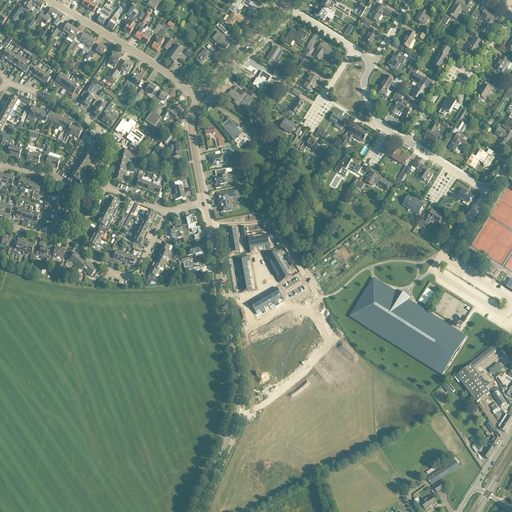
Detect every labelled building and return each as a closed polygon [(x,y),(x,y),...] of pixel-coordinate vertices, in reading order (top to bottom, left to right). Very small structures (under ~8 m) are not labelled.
[(27,0),(23,6),(30,11),(32,7),(33,7),(37,0),(27,0)] [(36,9),(31,15),(35,18),(39,11),(40,11),(44,4),(37,0),(33,7),(36,9)] [(85,0),(82,5),(88,9),(93,0),(85,0)] [(93,0),(88,9),(94,12),(98,5),(96,4),(97,0),(93,0)] [(155,10),(161,0),(150,0),(147,5),(155,10)] [(239,0),(235,0),(232,6),(237,9),(242,1),(239,0)] [(251,11),(249,14),(255,17),(254,17),(261,6),(251,0),(245,0),(242,5),(251,11)] [(323,10),(325,11),(325,10),(333,16),(333,15),(335,13),(331,11),(335,5),(326,0),(324,0),(324,2),(322,1),(320,4),(325,8),(323,10)] [(463,1),(461,0),(458,0),(455,6),(450,14),(452,15),(451,16),(452,17),(456,19),(462,10),(468,14),(472,7),(474,4),(467,0),(465,3),(464,2),(463,3),(462,2),(463,1)] [(337,3),(335,6),(349,15),(351,11),(337,3)] [(361,3),(357,9),(363,13),(367,7),(361,3)] [(389,16),(392,13),(379,4),(370,18),(376,22),(381,15),(381,16),(382,15),(380,14),(381,11),(389,16)] [(131,5),(125,14),(129,17),(135,8),(131,5)] [(101,16),(97,22),(103,26),(106,20),(112,11),(104,6),(99,15),(101,16)] [(247,22),(238,16),(241,12),(237,9),(232,6),(230,10),(233,12),(226,23),(230,27),(230,26),(229,26),(235,20),(244,26),(247,22)] [(19,7),(11,18),(15,21),(23,10),(19,7)] [(58,12),(52,8),(48,14),(47,14),(45,17),(41,15),(35,23),(37,24),(39,21),(42,23),(41,25),(44,27),(45,25),(46,25),(49,20),(52,22),(58,12)] [(334,16),(333,15),(333,16),(325,10),(325,11),(324,12),(318,9),(314,15),(324,21),(326,17),(329,18),(331,20),(334,16)] [(134,10),(125,24),(127,25),(124,31),(127,33),(126,34),(129,35),(130,34),(130,35),(135,26),(133,24),(136,19),(134,17),(138,12),(134,10)] [(483,14),(476,10),(473,15),(477,18),(478,15),(481,17),(487,20),(480,31),(486,35),(493,24),(498,17),(485,10),(483,14)] [(64,16),(58,12),(52,22),(51,23),(57,27),(64,16)] [(431,16),(425,12),(423,15),(420,13),(416,20),(424,26),(431,16)] [(116,13),(106,28),(113,32),(118,24),(116,23),(118,20),(117,19),(120,16),(116,13)] [(146,14),(140,23),(144,25),(149,16),(146,14)] [(444,18),(441,22),(446,25),(450,19),(443,15),(442,16),(444,18)] [(30,30),(35,23),(31,20),(26,27),(30,30)] [(365,20),(362,26),(368,30),(371,24),(365,20)] [(153,34),(156,35),(162,26),(159,24),(153,34)] [(64,31),(63,33),(64,34),(64,35),(65,36),(67,38),(68,37),(69,35),(73,29),(67,25),(64,31)] [(141,28),(135,38),(141,41),(144,36),(147,31),(150,26),(148,25),(146,27),(147,28),(145,31),(141,28)] [(49,36),(50,37),(47,41),(51,44),(54,39),(56,37),(58,33),(59,32),(54,29),(49,36)] [(69,35),(68,37),(73,41),(79,32),(73,29),(69,35)] [(305,39),(307,36),(299,31),(297,34),(291,30),(284,41),(291,45),(292,43),(300,48),(304,43),(301,41),(303,38),(305,39)] [(147,31),(144,36),(141,41),(146,45),(153,35),(147,31)] [(375,39),(378,35),(371,31),(365,41),(371,44),(374,39),(375,39)] [(408,35),(402,45),(408,49),(416,36),(409,31),(407,34),(408,35)] [(225,49),(230,44),(218,32),(212,39),(217,43),(218,42),(225,49)] [(420,32),(417,37),(423,41),(426,36),(420,32)] [(78,44),(84,47),(89,39),(84,35),(78,44)] [(154,45),(151,48),(157,52),(164,41),(158,37),(156,41),(154,41),(152,44),(154,45)] [(480,43),(481,42),(475,38),(472,44),(469,44),(467,47),(468,49),(468,50),(475,54),(479,48),(481,44),(480,43)] [(0,45),(0,50),(2,48),(5,50),(11,41),(8,39),(4,45),(2,43),(0,45)] [(89,39),(84,47),(84,48),(90,51),(95,42),(89,39)] [(163,48),(166,50),(173,41),(169,39),(163,48)] [(312,39),(307,46),(311,48),(316,42),(312,39)] [(69,50),(67,53),(69,54),(73,47),(75,43),(73,42),(72,43),(68,49),(69,50)] [(323,54),(330,58),(334,52),(327,47),(327,48),(325,47),(326,46),(321,43),(317,50),(318,50),(314,57),(319,60),(320,59),(323,54)] [(102,55),(106,49),(102,47),(100,45),(96,52),(102,55)] [(176,45),(167,58),(174,63),(183,51),(176,46),(177,45),(176,45)] [(440,69),(441,69),(447,59),(445,57),(450,49),(444,46),(439,54),(440,54),(433,65),(434,65),(432,69),(438,73),(440,69)] [(192,59),(198,51),(192,47),(189,50),(188,50),(185,54),(192,59)] [(280,50),(274,47),(269,55),(270,55),(269,57),(268,56),(264,62),(271,67),(273,65),(276,67),(280,62),(275,59),(280,50)] [(8,49),(7,50),(1,59),(3,61),(4,59),(7,61),(12,54),(9,52),(10,51),(8,49)] [(206,57),(210,54),(205,49),(196,58),(197,58),(196,60),(201,65),(208,59),(206,57)] [(302,62),(304,59),(294,53),(292,56),(302,62)] [(406,59),(396,53),(392,60),(392,59),(390,62),(389,62),(387,64),(388,65),(390,66),(389,67),(390,67),(392,68),(392,69),(392,70),(395,72),(396,72),(399,67),(397,66),(399,62),(402,64),(406,59)] [(16,57),(12,54),(7,61),(11,64),(16,57)] [(18,54),(16,57),(11,64),(16,67),(23,58),(18,54)] [(115,67),(121,58),(114,54),(108,64),(111,66),(112,65),(115,67)] [(304,59),(302,62),(303,62),(312,68),(314,66),(309,63),(312,58),(307,54),(304,59)] [(410,56),(408,60),(413,63),(410,67),(412,69),(417,60),(410,56)] [(509,61),(502,57),(495,67),(502,72),(505,67),(508,69),(511,64),(510,63),(511,63),(509,62),(509,61)] [(23,58),(16,67),(21,70),(25,63),(27,61),(23,58)] [(127,75),(133,65),(127,61),(121,71),(127,75)] [(310,72),(312,68),(303,62),(300,66),(310,72)] [(25,63),(21,70),(25,74),(30,67),(30,66),(25,63)] [(30,67),(25,74),(28,75),(29,73),(31,75),(36,68),(31,65),(30,66),(30,67)] [(36,68),(31,75),(36,78),(41,71),(36,68)] [(107,85),(117,71),(113,68),(107,77),(106,76),(102,82),(107,85)] [(46,75),(41,71),(36,78),(41,82),(46,75)] [(120,73),(117,71),(107,85),(111,88),(117,80),(116,79),(120,73)] [(256,79),(253,85),(260,90),(264,84),(267,85),(272,77),(262,71),(258,77),(259,78),(258,80),(256,79)] [(55,83),(59,86),(59,87),(66,77),(64,75),(64,74),(62,73),(61,74),(58,72),(50,83),(53,86),(55,83)] [(314,85),(318,79),(310,74),(306,81),(308,82),(304,87),(311,92),(315,86),(314,85)] [(412,96),(416,98),(418,95),(419,95),(422,97),(426,90),(426,89),(427,87),(429,88),(432,83),(426,79),(425,81),(415,74),(411,79),(420,84),(412,96)] [(51,78),(46,75),(41,82),(46,85),(51,78)] [(59,87),(63,90),(69,82),(67,80),(68,78),(66,77),(59,87)] [(136,77),(130,86),(133,88),(135,85),(141,89),(144,84),(141,83),(142,81),(136,77)] [(382,84),(378,91),(386,96),(388,91),(391,86),(394,82),(391,80),(392,80),(387,77),(385,80),(383,84),(382,84)] [(394,82),(391,86),(398,90),(400,86),(401,87),(404,81),(398,77),(395,82),(394,82)] [(69,82),(63,90),(68,93),(75,83),(70,80),(69,82)] [(477,100),(483,104),(493,87),(486,82),(477,96),(479,97),(477,100)] [(72,96),(74,94),(77,96),(82,89),(78,87),(78,88),(76,86),(77,85),(75,83),(68,93),(72,96)] [(94,86),(90,83),(85,91),(88,93),(81,102),(87,107),(93,99),(90,96),(91,94),(89,93),(94,86)] [(124,93),(129,85),(126,83),(121,91),(124,93)] [(287,84),(285,87),(284,88),(299,98),(302,94),(287,84)] [(156,89),(149,85),(144,94),(147,96),(149,93),(154,97),(157,92),(155,91),(156,89)] [(243,93),(238,89),(235,93),(231,90),(228,95),(245,109),(252,101),(247,96),(244,100),(240,97),(243,93)] [(165,103),(169,97),(162,93),(159,98),(156,97),(153,101),(159,105),(162,101),(165,103)] [(396,104),(391,112),(394,115),(398,110),(403,113),(402,114),(407,116),(411,109),(408,107),(409,107),(407,106),(408,105),(401,100),(403,97),(398,93),(394,101),(398,103),(397,104),(396,104)] [(137,95),(130,105),(134,108),(141,98),(137,96),(137,95)] [(11,96),(8,101),(15,105),(18,100),(11,96)] [(103,98),(99,96),(95,101),(98,103),(91,112),(99,117),(98,116),(105,107),(101,104),(102,102),(101,101),(103,98)] [(228,98),(225,102),(236,112),(240,107),(228,98)] [(443,116),(446,111),(450,114),(453,108),(458,111),(461,106),(456,103),(448,98),(442,109),(439,113),(440,113),(443,115),(443,116)] [(297,114),(303,104),(302,104),(304,102),(299,99),(298,101),(297,100),(291,111),(290,110),(289,110),(288,112),(288,113),(292,115),(293,115),(295,113),(297,114)] [(8,101),(5,106),(12,110),(15,105),(8,101)] [(173,113),(168,109),(165,113),(163,116),(161,118),(164,120),(165,118),(166,118),(169,115),(176,121),(179,117),(178,117),(179,116),(184,111),(180,105),(174,111),(173,113)] [(10,116),(12,110),(5,106),(3,112),(10,116)] [(38,110),(32,107),(27,119),(29,120),(31,116),(34,117),(38,110)] [(38,110),(34,117),(32,121),(35,122),(37,118),(40,120),(43,112),(38,110)] [(111,127),(118,117),(109,111),(102,121),(105,123),(108,125),(111,127)] [(152,111),(145,121),(154,127),(161,118),(152,111)] [(3,112),(0,116),(0,117),(7,121),(10,116),(3,112)] [(43,112),(40,120),(38,124),(40,125),(42,121),(45,122),(50,113),(48,112),(47,114),(43,112)] [(50,113),(45,122),(44,124),(47,126),(49,121),(52,123),(56,115),(50,113)] [(334,113),(330,121),(336,125),(335,127),(341,130),(346,122),(347,120),(343,118),(334,113)] [(56,115),(52,123),(50,127),(52,128),(54,124),(57,125),(61,118),(56,115)] [(66,121),(61,118),(57,125),(55,130),(58,131),(60,126),(63,128),(66,121)] [(229,119),(222,126),(235,141),(238,138),(241,141),(249,135),(243,128),(239,131),(229,119)] [(65,129),(68,131),(71,125),(71,126),(73,121),(71,120),(70,122),(66,121),(63,128),(61,132),(63,133),(65,129)] [(295,126),(285,120),(280,127),(291,134),(292,131),(295,132),(294,134),(297,135),(300,129),(297,128),(296,130),(293,128),(295,126)] [(440,142),(442,138),(434,133),(440,124),(434,121),(431,125),(432,126),(430,130),(429,130),(426,136),(432,140),(431,141),(435,143),(437,140),(440,142)] [(460,121),(456,129),(460,131),(465,124),(460,121)] [(70,134),(73,135),(76,128),(71,126),(71,125),(68,131),(65,137),(68,138),(70,134)] [(120,125),(114,133),(117,135),(118,134),(122,138),(126,133),(128,134),(133,129),(128,125),(125,129),(120,125)] [(253,125),(249,131),(257,136),(261,130),(253,125)] [(135,126),(127,137),(133,141),(130,145),(131,145),(131,144),(135,147),(142,137),(138,134),(140,132),(136,129),(135,131),(133,129),(135,126)] [(360,139),(359,140),(363,142),(368,134),(359,129),(360,128),(357,126),(352,134),(354,135),(360,139)] [(79,138),(81,133),(83,129),(81,127),(80,130),(76,128),(73,135),(71,140),(73,141),(75,137),(79,138)] [(504,146),(506,147),(508,145),(507,144),(511,136),(511,135),(509,133),(506,132),(499,128),(495,134),(497,136),(501,138),(499,142),(500,143),(498,146),(502,149),(504,146)] [(221,148),(221,151),(229,150),(229,146),(225,147),(223,139),(215,129),(205,131),(205,136),(206,136),(206,138),(210,138),(209,135),(213,134),(218,140),(219,148),(221,148)] [(174,135),(171,132),(163,143),(166,145),(174,135)] [(461,143),(464,145),(468,139),(458,133),(455,139),(456,140),(452,145),(452,144),(449,148),(455,152),(458,153),(459,153),(460,153),(460,152),(461,152),(461,151),(461,150),(460,150),(460,149),(458,148),(461,143)] [(351,139),(349,138),(345,136),(340,144),(344,147),(346,143),(348,144),(351,139)] [(315,149),(318,145),(315,143),(315,142),(316,139),(312,137),(311,139),(310,139),(309,140),(307,138),(300,150),(304,152),(306,148),(310,150),(311,147),(312,148),(313,147),(315,149)] [(97,151),(101,146),(90,138),(89,141),(90,141),(88,145),(97,151)] [(290,148),(293,149),(299,140),(297,138),(290,148)] [(296,151),(298,149),(302,142),(299,140),(293,149),(296,151)] [(7,155),(13,157),(16,147),(10,146),(11,143),(7,142),(6,149),(9,150),(7,155)] [(94,156),(97,151),(88,145),(87,144),(85,146),(89,148),(87,151),(94,156)] [(179,152),(178,145),(170,146),(171,158),(173,158),(173,159),(174,160),(177,159),(177,157),(181,157),(180,152),(179,152)] [(22,149),(16,147),(13,157),(19,158),(21,153),(24,154),(25,147),(22,147),(22,149)] [(26,160),(32,162),(35,153),(29,151),(30,149),(27,148),(25,154),(28,155),(26,160)] [(84,156),(91,161),(94,156),(87,151),(83,149),(82,151),(86,153),(84,156)] [(122,150),(120,156),(129,159),(131,153),(122,150)] [(229,150),(221,151),(222,155),(213,156),(213,157),(209,158),(211,167),(225,164),(223,154),(230,153),(229,150)] [(392,158),(405,166),(410,158),(397,150),(392,158)] [(493,153),(493,152),(489,150),(487,154),(480,150),(476,157),(472,155),(467,164),(474,169),(479,161),(484,164),(485,163),(484,164),(484,165),(484,166),(484,167),(485,167),(486,168),(487,168),(488,168),(488,167),(489,166),(494,158),(490,155),(492,152),(493,153)] [(41,154),(35,153),(32,162),(38,164),(40,158),(43,159),(45,153),(41,152),(41,154)] [(45,166),(51,168),(54,158),(48,157),(49,154),(46,153),(44,160),(47,160),(45,166)] [(81,162),(88,166),(90,167),(91,165),(89,164),(91,161),(84,156),(80,154),(79,156),(83,158),(81,162)] [(129,159),(120,156),(119,162),(128,165),(129,159)] [(60,160),(54,158),(51,168),(57,169),(59,164),(62,165),(64,158),(61,157),(60,160)] [(359,174),(362,168),(357,165),(357,167),(351,163),(352,161),(346,157),(343,162),(341,161),(335,171),(340,174),(343,169),(346,171),(349,166),(355,170),(354,171),(359,174)] [(78,166),(84,171),(88,166),(81,162),(77,159),(75,161),(79,164),(78,166)] [(146,162),(143,159),(138,166),(141,168),(146,162)] [(119,162),(117,168),(126,171),(128,165),(119,162)] [(81,176),(84,171),(78,166),(74,164),(72,166),(76,169),(74,172),(81,176)] [(402,182),(410,169),(406,166),(398,179),(401,181),(402,182)] [(429,169),(424,166),(418,174),(421,176),(420,178),(428,183),(433,175),(428,172),(429,169)] [(126,171),(117,168),(116,174),(125,177),(126,171)] [(74,172),(70,169),(69,171),(73,174),(71,177),(80,183),(81,180),(79,179),(81,176),(74,172)] [(216,177),(213,178),(215,185),(216,189),(221,188),(220,184),(227,183),(225,173),(226,173),(226,170),(215,172),(216,177)] [(386,190),(390,184),(382,179),(381,180),(377,177),(377,176),(371,173),(366,182),(372,185),(373,186),(375,186),(376,184),(386,190)] [(125,177),(116,174),(114,180),(118,181),(119,181),(118,182),(121,183),(121,182),(123,182),(125,177)] [(138,182),(136,187),(142,189),(146,178),(146,177),(144,182),(141,181),(143,176),(138,174),(135,181),(138,182)] [(12,187),(14,188),(17,180),(14,179),(14,178),(14,177),(12,176),(9,175),(7,185),(12,186),(12,187)] [(357,186),(360,182),(361,180),(356,177),(352,183),(357,186)] [(20,190),(23,191),(25,182),(26,180),(20,178),(20,181),(17,180),(14,188),(18,189),(18,188),(21,189),(20,190)] [(142,189),(147,192),(152,180),(150,184),(147,183),(148,178),(146,178),(142,189)] [(154,181),(152,180),(147,192),(153,194),(157,182),(156,186),(152,185),(154,181)] [(173,195),(174,200),(185,198),(183,189),(187,187),(186,181),(180,182),(180,181),(169,184),(171,189),(174,188),(175,194),(173,195)] [(157,182),(153,194),(156,195),(155,198),(158,199),(158,198),(162,199),(162,193),(160,192),(162,189),(158,187),(160,183),(157,182)] [(39,194),(39,195),(38,197),(43,198),(44,190),(40,189),(41,186),(38,185),(39,183),(36,183),(33,192),(39,194)] [(454,192),(451,197),(458,202),(460,198),(469,204),(474,196),(462,189),(459,195),(454,192)] [(231,211),(231,210),(229,198),(237,196),(236,190),(217,194),(218,200),(217,200),(218,206),(220,206),(221,213),(223,212),(223,213),(224,212),(231,211)] [(111,199),(110,201),(108,200),(106,203),(108,204),(117,209),(118,206),(116,205),(119,200),(113,196),(111,199)] [(418,203),(408,197),(405,203),(408,205),(407,206),(419,213),(424,205),(418,201),(418,203)] [(10,205),(7,204),(4,216),(8,217),(8,215),(10,215),(13,215),(15,208),(13,207),(12,208),(9,207),(10,205)] [(117,209),(108,204),(105,209),(105,208),(115,214),(117,212),(115,211),(117,209)] [(18,208),(15,208),(13,215),(16,216),(16,217),(21,219),(24,209),(21,208),(21,210),(18,209),(18,208)] [(103,209),(101,212),(112,218),(113,216),(114,217),(115,214),(105,208),(104,210),(103,209)] [(158,215),(156,214),(153,212),(152,215),(146,211),(143,216),(152,221),(154,222),(158,215)] [(439,214),(432,211),(428,218),(434,222),(435,221),(439,223),(443,226),(446,221),(442,219),(443,216),(439,214)] [(37,225),(38,223),(41,224),(42,214),(34,212),(31,224),(37,225)] [(100,215),(98,217),(110,224),(113,219),(112,218),(101,212),(101,213),(103,214),(101,216),(100,215)] [(141,218),(140,220),(150,226),(152,221),(143,216),(142,218),(141,218)] [(100,224),(99,227),(107,231),(108,233),(110,230),(107,229),(110,224),(98,217),(97,219),(99,220),(98,223),(100,224)] [(196,218),(191,219),(191,217),(186,219),(187,222),(189,230),(191,229),(192,231),(192,232),(192,233),(193,233),(194,233),(196,233),(196,232),(197,231),(197,230),(196,229),(197,229),(198,233),(198,234),(197,235),(194,236),(195,240),(203,238),(200,227),(196,228),(195,224),(197,224),(196,218)] [(148,228),(150,226),(140,220),(137,225),(149,231),(150,229),(148,228)] [(427,224),(421,220),(418,225),(424,228),(427,224)] [(172,237),(173,238),(174,240),(182,238),(183,238),(184,243),(189,242),(185,225),(181,226),(181,223),(177,224),(174,227),(173,228),(170,229),(172,237)] [(137,225),(134,230),(145,235),(146,233),(148,234),(149,231),(137,225)] [(96,229),(94,234),(103,239),(107,231),(99,227),(97,230),(96,229)] [(132,235),(134,236),(143,240),(145,235),(134,230),(132,235)] [(89,238),(100,244),(102,239),(103,239),(94,234),(93,236),(91,235),(89,238)] [(267,234),(261,235),(262,238),(264,247),(266,246),(267,250),(269,250),(268,244),(271,244),(270,244),(269,239),(270,239),(270,238),(267,239),(267,234)] [(8,247),(11,238),(4,236),(2,244),(5,245),(5,246),(8,247)] [(143,240),(134,236),(133,238),(134,239),(133,242),(134,242),(133,245),(134,245),(136,246),(138,247),(139,245),(140,245),(141,244),(143,244),(144,241),(143,240)] [(89,244),(93,246),(91,249),(97,252),(97,251),(100,247),(102,248),(103,246),(100,244),(89,238),(88,241),(90,242),(89,244)] [(16,251),(16,250),(19,251),(18,253),(20,253),(24,242),(19,240),(18,243),(15,242),(13,250),(16,251)] [(26,255),(29,243),(24,242),(20,253),(23,254),(23,255),(25,256),(26,255)] [(163,245),(160,250),(171,255),(170,254),(171,252),(169,251),(170,248),(169,248),(170,245),(165,242),(164,245),(163,245)] [(33,261),(35,254),(32,253),(34,245),(29,243),(26,255),(28,256),(29,254),(32,254),(30,260),(33,261)] [(188,255),(206,251),(204,244),(197,246),(197,244),(193,245),(194,247),(187,249),(188,255)] [(46,258),(49,249),(41,247),(40,252),(37,251),(36,256),(39,256),(39,255),(43,256),(42,257),(46,258)] [(63,259),(65,251),(62,250),(56,248),(53,258),(57,259),(58,257),(63,259)] [(158,255),(160,255),(167,259),(168,256),(170,257),(171,255),(160,250),(159,253),(158,255)] [(112,252),(110,258),(113,259),(112,262),(118,263),(121,252),(119,251),(118,253),(115,252),(115,253),(112,252)] [(277,251),(265,258),(268,263),(277,258),(276,255),(278,253),(277,251)] [(76,253),(75,254),(74,255),(72,252),(66,263),(71,267),(72,265),(80,256),(76,253)] [(122,263),(123,263),(126,256),(123,255),(124,253),(121,252),(118,263),(121,265),(122,263)] [(129,257),(126,256),(123,263),(125,264),(124,266),(128,267),(128,265),(131,255),(129,255),(129,257)] [(160,255),(157,260),(166,265),(167,262),(166,262),(167,259),(160,255)] [(72,265),(76,269),(84,260),(80,256),(72,265)] [(239,260),(235,260),(236,264),(237,264),(237,267),(247,265),(247,262),(248,261),(247,258),(244,259),(241,259),(239,260)] [(277,258),(268,263),(271,268),(280,263),(277,258)] [(85,260),(84,260),(76,269),(78,271),(79,269),(81,271),(87,265),(83,262),(85,260)] [(165,267),(166,265),(157,260),(155,265),(160,268),(162,268),(163,266),(165,267)] [(190,261),(183,263),(184,269),(188,268),(189,273),(199,271),(199,270),(201,270),(201,269),(200,267),(200,264),(200,263),(193,265),(192,261),(190,261)] [(55,272),(58,274),(63,265),(60,263),(55,272)] [(280,263),(271,268),(274,273),(283,268),(280,263)] [(86,275),(87,273),(94,266),(92,264),(90,266),(88,264),(87,265),(81,271),(86,275)] [(149,268),(160,273),(161,271),(159,270),(160,268),(155,265),(153,264),(152,266),(151,265),(149,268)] [(247,265),(237,267),(238,270),(237,270),(238,273),(248,272),(247,265)] [(96,272),(96,271),(98,270),(94,266),(87,273),(91,277),(92,276),(94,278),(98,274),(96,272)] [(159,275),(160,273),(149,268),(147,271),(149,272),(148,274),(149,274),(148,277),(149,278),(152,279),(159,283),(161,281),(161,282),(162,281),(159,275)] [(283,268),(274,273),(277,278),(286,273),(283,268)] [(248,272),(238,273),(238,277),(239,277),(239,280),(249,278),(248,272)] [(286,273),(277,278),(280,283),(292,276),(290,275),(288,276),(286,273)] [(249,278),(239,280),(240,283),(239,283),(240,286),(251,285),(249,278)] [(371,283),(349,317),(443,376),(443,375),(466,338),(460,334),(451,329),(450,328),(447,326),(448,325),(415,304),(409,300),(410,299),(397,290),(396,292),(374,278),(371,283)] [(251,285),(240,286),(241,293),(243,293),(245,293),(248,292),(249,292),(255,291),(255,290),(252,291),(251,285)] [(276,288),(269,292),(276,304),(278,303),(276,300),(281,297),(282,300),(283,300),(276,288)] [(419,301),(430,307),(438,294),(427,288),(419,301)] [(269,292),(263,295),(268,305),(273,302),(274,305),(276,304),(269,292)] [(263,295),(256,299),(263,311),(265,310),(263,307),(268,305),(263,295)] [(256,299),(250,303),(256,315),(257,315),(255,312),(260,309),(261,312),(263,311),(256,299)] [(310,346),(302,350),(304,355),(313,350),(310,346)] [(313,350),(304,355),(306,359),(315,354),(313,350)] [(315,354),(306,359),(309,363),(317,359),(315,354)] [(317,359),(309,363),(311,367),(319,363),(317,359)] [(319,363),(311,367),(313,372),(322,367),(319,363)] [(471,366),(457,376),(477,403),(490,393),(486,388),(484,386),(479,378),(480,378),(471,366)] [(322,367),(313,372),(316,376),(324,371),(322,367)] [(347,370),(338,375),(340,380),(350,375),(347,370)] [(324,371),(316,376),(318,380),(326,376),(324,371)] [(350,375),(340,380),(343,385),(352,380),(350,375)] [(352,380),(343,385),(345,390),(355,385),(352,380)] [(312,384),(303,389),(306,394),(306,396),(316,391),(312,384)] [(355,385),(345,390),(348,395),(357,390),(355,385)] [(357,390),(348,395),(351,400),(360,395),(357,390)] [(316,391),(306,396),(307,397),(310,402),(319,397),(316,391)] [(498,392),(493,396),(500,407),(506,404),(498,392)] [(319,397),(310,402),(313,407),(314,409),(323,404),(319,397)] [(323,404),(314,409),(314,411),(317,416),(327,411),(323,404)] [(502,421),(499,427),(500,429),(506,433),(511,423),(511,418),(508,416),(505,422),(502,421)] [(490,422),(486,425),(492,434),(496,431),(490,422)] [(490,442),(496,446),(497,447),(501,440),(495,436),(494,439),(489,436),(486,440),(490,442)] [(479,451),(482,448),(477,442),(473,445),(479,451)] [(482,455),(488,460),(489,460),(495,449),(494,449),(496,446),(490,442),(488,445),(489,446),(484,455),(482,454),(482,455)] [(427,478),(432,485),(459,467),(455,460),(427,478)] [(301,461),(291,465),(293,472),(303,468),(301,461)] [(293,472),(295,478),(305,474),(303,468),(293,472)] [(305,474),(295,478),(297,483),(307,479),(305,474)] [(307,479),(297,483),(299,488),(309,484),(307,479)] [(433,487),(438,494),(444,490),(440,483),(433,487)] [(309,484),(299,488),(301,493),(311,489),(309,484)] [(317,493),(312,495),(316,504),(320,502),(317,493)] [(312,495),(307,497),(311,506),(316,504),(312,495)] [(432,496),(421,503),(422,505),(424,509),(425,509),(426,511),(431,508),(430,507),(432,506),(433,506),(437,504),(432,496)] [(307,497),(303,499),(307,508),(311,506),(307,497)] [(303,499),(298,500),(302,510),(307,508),(303,499)] [(298,500),(294,502),(298,511),(302,510),(298,500)] [(294,502),(289,504),(292,511),(296,511),(298,511),(294,502)]
